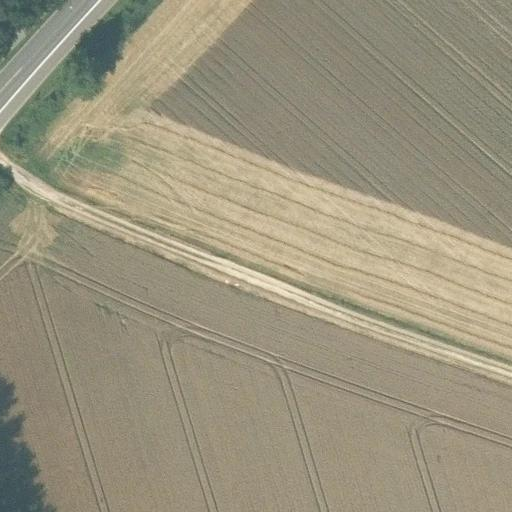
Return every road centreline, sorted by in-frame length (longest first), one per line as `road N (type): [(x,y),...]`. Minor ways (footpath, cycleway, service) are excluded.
road 1 (track): [(511,365),(0,162)]
road 2 (primary): [(0,101),(95,0)]
